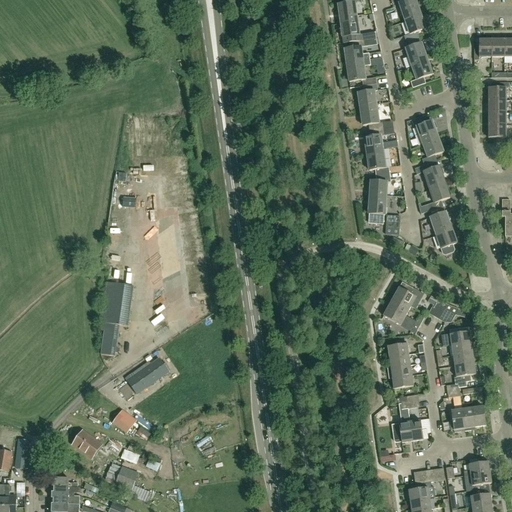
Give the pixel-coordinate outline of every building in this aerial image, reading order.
[(349,18),(357,17),(355,3),(358,3),(357,0),(344,0),(345,4),(339,5),(342,25),(350,24),(349,18)] [(413,14),(420,12),(415,0),(400,0),(402,3),(399,4),(406,23),(415,20),(413,14)] [(406,43),(420,38),(417,32),(426,29),(420,12),(413,14),(415,20),(406,23),(410,35),(404,37),(406,43)] [(360,35),(357,17),(349,18),(350,24),(342,25),(344,44),(350,43),(364,41),(363,35),(360,35)] [(419,60),(426,57),(420,38),(406,43),(408,49),(406,50),(412,68),(421,65),(419,60)] [(492,59),(492,40),(479,40),(479,48),(475,48),(475,61),(479,61),(479,59),(492,59)] [(492,40),(492,59),(504,59),(504,40),(492,40)] [(364,41),(350,43),(351,49),(345,50),(348,69),(356,68),(355,63),(371,60),(370,54),(363,55),(362,48),(365,47),(364,41)] [(421,65),(412,68),(417,80),(411,82),(413,89),(427,84),(425,78),(433,75),(426,57),(419,60),(421,65)] [(356,68),(348,69),(350,83),(363,81),(364,87),(377,85),(376,79),(366,80),(365,67),(372,66),(371,60),(355,63),(356,68)] [(489,101),(507,101),(507,89),(509,89),(509,84),(496,84),(496,89),(489,89),(489,101)] [(377,85),(364,87),(365,93),(359,93),(362,113),(369,111),(368,106),(377,105),(375,92),(378,91),(377,85)] [(489,114),(507,114),(507,101),(489,101),(489,114)] [(369,111),(362,113),(364,126),(369,126),(370,132),(366,132),(383,130),(383,123),(379,124),(377,105),(368,106),(369,111)] [(489,126),(507,126),(507,114),(489,114),(489,126)] [(429,117),(416,122),(418,127),(417,127),(423,146),(432,143),(430,137),(437,135),(433,122),(431,122),(429,117)] [(395,122),(386,123),(387,134),(396,133),(395,122)] [(496,143),(510,143),(509,139),(507,139),(507,126),(489,126),(489,139),(496,139),(496,143)] [(383,130),(366,132),(367,138),(365,138),(368,158),(376,157),(375,151),(383,150),(388,149),(387,143),(382,144),(381,136),(384,136),(383,130)] [(424,166),(437,162),(435,156),(444,153),(437,135),(430,137),(432,143),(423,146),(428,158),(422,160),(424,166)] [(399,165),(399,148),(390,149),(391,176),(404,176),(404,165),(399,165)] [(376,157),(368,158),(370,171),(376,170),(377,177),(390,175),(389,168),(386,169),(383,150),(375,151),(376,157)] [(437,183),(444,180),(439,167),(437,162),(424,166),(427,172),(424,173),(431,191),(439,188),(437,183)] [(119,173),(118,182),(126,183),(127,174),(119,173)] [(390,175),(377,177),(377,182),(371,182),(370,202),(378,202),(378,196),(387,197),(388,183),(391,183),(390,175)] [(431,212),(444,207),(442,201),(450,198),(444,180),(437,183),(439,188),(431,191),(435,203),(429,206),(431,212)] [(385,216),(387,197),(378,196),(378,202),(370,202),(369,215),(370,215),(369,224),(383,225),(384,216),(385,216)] [(123,208),(136,209),(137,199),(124,198),(123,208)] [(502,201),(502,219),(505,219),(506,239),(511,238),(511,215),(511,216),(511,201),(502,201)] [(444,207),(431,212),(433,218),(431,219),(437,237),(445,234),(443,228),(451,226),(446,213),(444,207)] [(123,234),(123,220),(113,219),(113,234),(123,234)] [(445,234),(437,237),(441,250),(442,250),(443,255),(446,256),(454,253),(455,251),(453,246),(457,244),(451,226),(443,228),(445,234)] [(393,238),(391,244),(402,249),(405,244),(393,238)] [(108,283),(101,330),(105,331),(102,356),(115,357),(119,326),(128,327),(134,287),(108,283)] [(414,290),(403,283),(394,298),(411,308),(417,298),(411,295),(414,290)] [(394,298),(389,308),(406,317),(411,308),(394,298)] [(434,318),(442,303),(437,300),(429,314),(434,318)] [(434,318),(440,321),(448,306),(442,303),(434,318)] [(445,323),(448,317),(453,320),(459,310),(448,307),(448,306),(440,321),(445,323)] [(406,317),(389,308),(384,317),(401,326),(406,317)] [(149,328),(149,316),(137,316),(137,328),(149,328)] [(420,316),(416,323),(421,325),(425,319),(420,316)] [(417,332),(421,325),(416,323),(413,330),(417,332)] [(452,346),(471,343),(470,333),(468,333),(467,328),(460,329),(461,334),(451,335),(452,346)] [(390,358),(409,356),(408,345),(404,345),(403,341),(395,342),(396,346),(388,348),(390,358)] [(471,343),(452,346),(454,356),(473,354),(471,343)] [(473,354),(454,356),(455,367),(474,364),(473,354)] [(391,369),(411,366),(409,356),(390,358),(391,369)] [(159,360),(128,382),(137,395),(169,373),(159,360)] [(460,391),(459,389),(467,387),(466,383),(469,382),(468,377),(476,375),(474,364),(455,367),(457,378),(455,379),(456,385),(447,387),(448,393),(460,391)] [(393,380),(412,377),(411,366),(391,369),(393,380)] [(412,377),(393,380),(394,390),(414,387),(412,377)] [(408,403),(419,402),(418,396),(400,399),(401,404),(408,403)] [(408,403),(409,410),(420,408),(419,402),(408,403)] [(450,422),(451,431),(454,431),(454,434),(461,433),(461,430),(465,430),(465,432),(462,410),(462,405),(451,406),(453,422),(450,422)] [(473,409),(476,428),(486,427),(484,407),(473,409)] [(476,428),(473,409),(462,410),(465,432),(472,431),(471,429),(476,428)] [(121,413),(113,424),(127,434),(135,423),(121,413)] [(410,423),(413,442),(424,441),(424,439),(428,438),(427,431),(423,431),(421,421),(410,423)] [(396,443),(402,443),(402,444),(413,442),(410,423),(399,424),(400,429),(394,429),(393,431),(394,442),(396,443)] [(139,435),(152,440),(154,434),(142,429),(139,435)] [(92,459),(101,446),(83,433),(73,445),(92,459)] [(203,451),(217,445),(214,438),(200,444),(203,451)] [(16,463),(26,464),(29,441),(18,440),(16,463)] [(136,465),(139,456),(122,449),(118,458),(136,465)] [(0,471),(10,473),(13,453),(0,450),(0,471)] [(43,467),(52,470),(55,471),(57,463),(45,459),(43,467)] [(151,460),(148,468),(159,472),(163,465),(151,460)] [(469,465),(470,471),(464,472),(465,477),(471,476),(490,473),(489,463),(469,465)] [(138,474),(122,468),(115,487),(131,493),(138,474)] [(453,468),(446,469),(448,480),(455,478),(453,468)] [(427,483),(426,472),(419,473),(421,484),(427,483)] [(472,487),(489,485),(492,484),(490,473),(471,476),(472,487)] [(53,479),(53,487),(78,488),(78,484),(69,484),(69,479),(53,479)] [(84,489),(97,494),(99,490),(86,484),(84,489)] [(11,486),(4,486),(3,511),(16,511),(17,497),(11,497),(11,486)] [(53,496),(75,497),(75,493),(80,493),(81,488),(78,488),(53,487),(53,496)] [(411,502),(430,499),(429,488),(409,491),(408,492),(406,493),(407,498),(409,499),(410,499),(411,502)] [(473,508),(492,505),(491,495),(471,497),(473,508)] [(53,496),(52,504),(77,505),(80,506),(80,497),(75,497),(53,496)] [(412,511),(413,511),(432,509),(430,499),(411,502),(412,511)]
